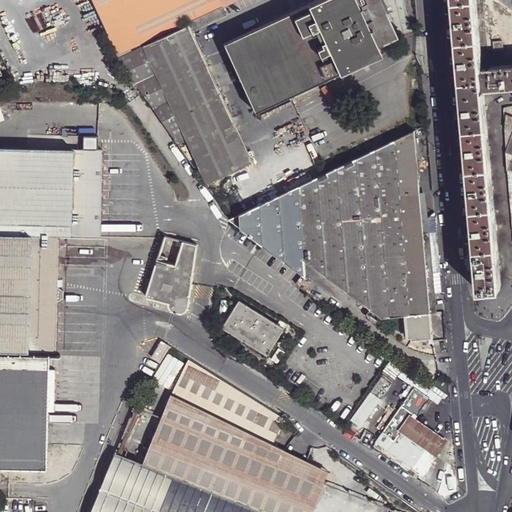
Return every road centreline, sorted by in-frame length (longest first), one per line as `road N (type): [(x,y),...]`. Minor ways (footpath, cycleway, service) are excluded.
road 1 (tertiary): [(434,0),(463,311)]
road 2 (residential): [(193,344),(440,511)]
